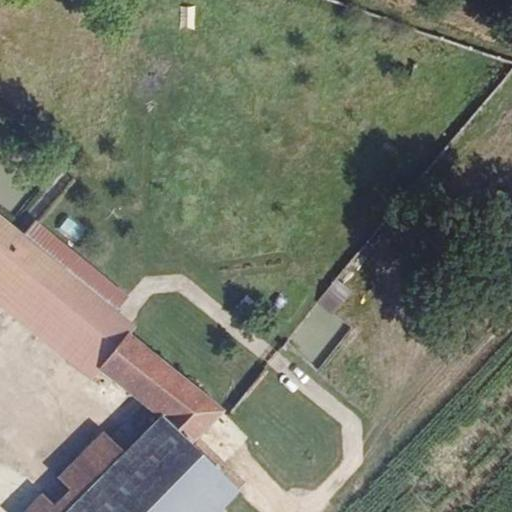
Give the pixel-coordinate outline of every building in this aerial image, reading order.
[(0,216),(0,309),(86,379),(96,369),(129,334),(135,327),(115,310),(125,297),(35,221),(23,234),(0,216)] [(334,315),(351,292),(336,281),(318,303),(334,315)] [(156,418),(194,449),(228,412),(129,334),(96,369),(156,418)] [(194,449),(156,418),(124,453),(77,498),(62,511),(217,511),(238,491),(194,449)] [(56,477),(77,498),(124,453),(102,431),(56,477)] [(22,511),(59,511),(41,494),(22,511)]
